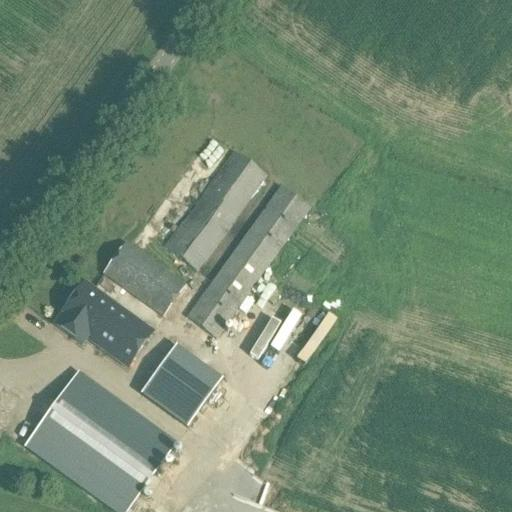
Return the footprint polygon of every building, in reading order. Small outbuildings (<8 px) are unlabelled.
[(196,275),(266,179),(232,154),(162,250),(196,275)] [(310,211),(279,188),(187,321),(215,343),(310,211)] [(103,277),(162,320),(184,289),(124,247),(103,277)] [(152,335),(84,285),(53,329),(81,349),(86,341),(127,370),(152,335)] [(141,398),(188,431),(223,382),(176,349),(141,398)] [(130,511),(178,446),(78,374),(23,450),(108,511),(130,511)]
